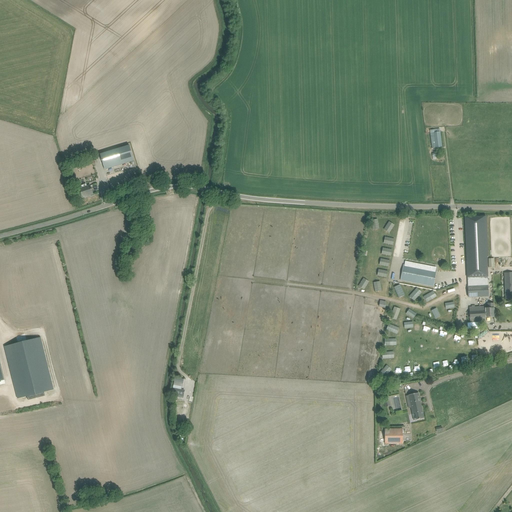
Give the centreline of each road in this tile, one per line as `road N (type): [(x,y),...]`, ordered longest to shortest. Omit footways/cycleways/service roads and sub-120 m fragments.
road 1 (unclassified): [(511,207),(286,201),(184,185),(0,236)]
road 2 (track): [(461,287),(416,306),(222,274)]
road 3 (track): [(216,191),(227,116),(208,92),(233,62),(229,0)]
road 4 (track): [(223,193),(208,211),(177,366),(192,381)]
